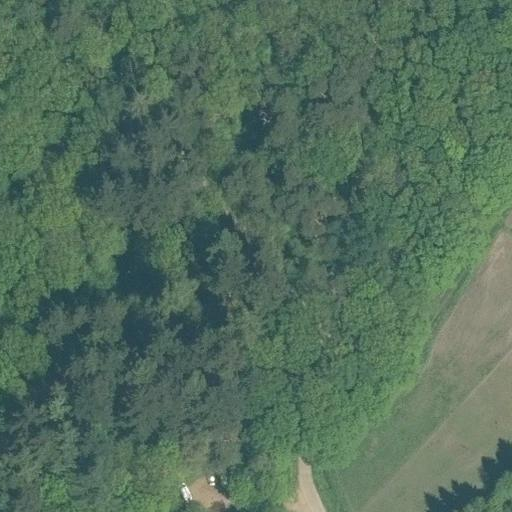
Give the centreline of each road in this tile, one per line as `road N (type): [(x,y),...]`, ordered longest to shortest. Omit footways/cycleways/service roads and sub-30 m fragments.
road 1 (unclassified): [(315,511),(304,438),(358,196),(383,0)]
road 2 (track): [(327,336),(335,349),(386,351),(410,342),(511,189)]
road 3 (track): [(310,502),(175,511)]
